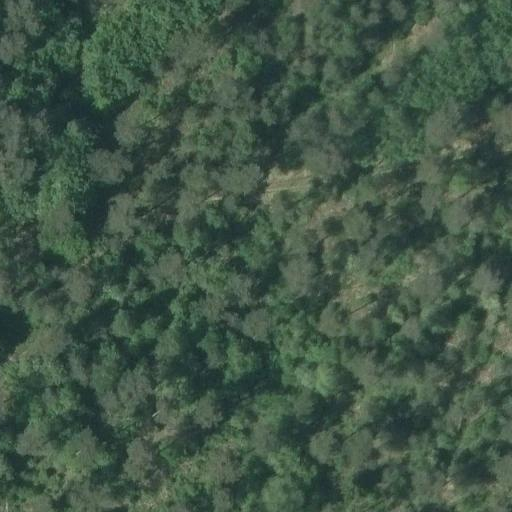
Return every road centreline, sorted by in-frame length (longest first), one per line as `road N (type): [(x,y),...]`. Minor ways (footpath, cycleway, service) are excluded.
road 1 (track): [(511,163),(94,226)]
road 2 (track): [(70,0),(94,226)]
